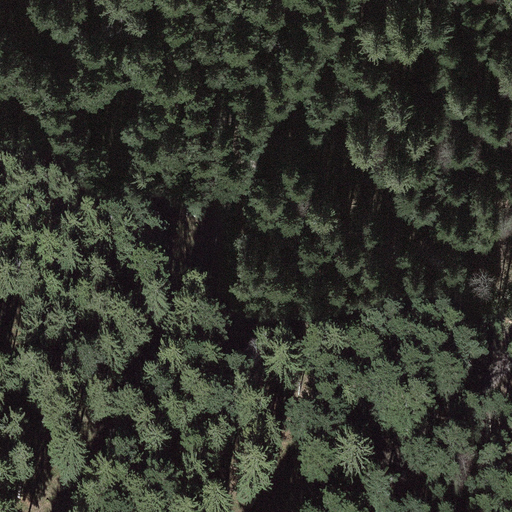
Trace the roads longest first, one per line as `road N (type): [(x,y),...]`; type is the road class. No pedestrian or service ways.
road 1 (track): [(353,0),(208,244),(74,511)]
road 2 (track): [(511,364),(321,511)]
